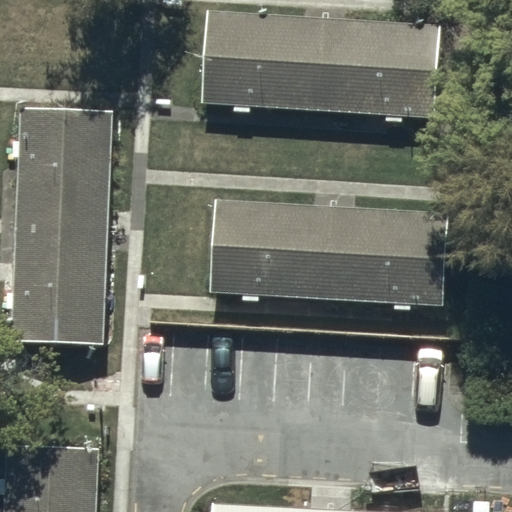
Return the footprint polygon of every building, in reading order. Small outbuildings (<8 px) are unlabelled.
[(445,25),(214,9),(208,102),(438,117),(445,25)] [(113,107),(25,105),(21,339),(109,340),(113,107)] [(455,209),(220,198),(216,290),(451,300),(455,209)] [(104,511),(108,448),(14,443),(10,511),(104,511)] [(327,511),(221,503),(220,511),(327,511)]
